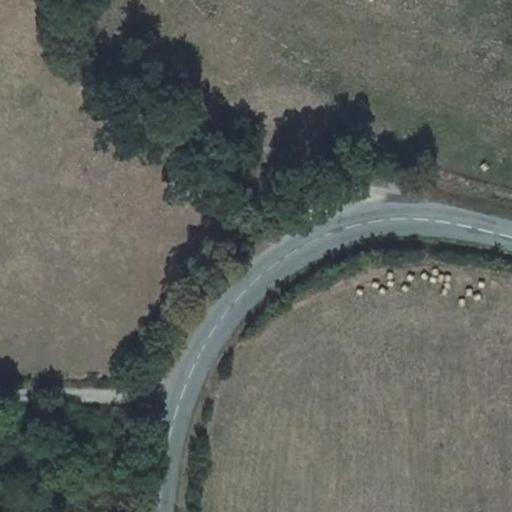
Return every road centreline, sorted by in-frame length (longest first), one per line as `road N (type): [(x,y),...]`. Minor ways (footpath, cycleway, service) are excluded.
road 1 (tertiary): [(511,236),(439,221),(377,224),(303,245),(244,293),(200,344),(169,427),(157,511)]
road 2 (track): [(176,407),(0,402)]
